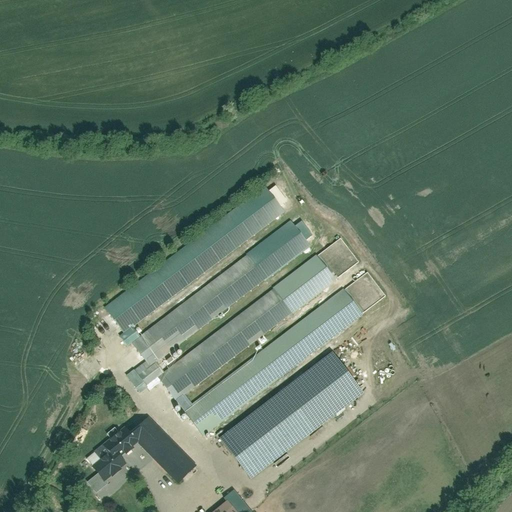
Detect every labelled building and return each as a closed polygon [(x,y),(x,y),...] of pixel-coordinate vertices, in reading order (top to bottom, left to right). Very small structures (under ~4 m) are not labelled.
[(275,184),(268,189),(279,204),(286,199),(275,184)] [(265,185),(104,307),(123,333),(131,327),(285,212),(279,204),(268,189),(265,185)] [(155,361),(308,246),(304,239),(294,226),(290,221),(137,335),(128,342),(142,361),(147,367),(155,361)] [(300,221),(294,226),(304,239),(310,234),(300,221)] [(340,237),(315,256),(333,280),(358,261),(340,237)] [(183,392),(333,280),(315,256),(162,371),(157,375),(175,399),(183,392)] [(367,271),(342,290),(361,314),(386,295),(367,271)] [(201,434),(361,314),(342,290),(191,403),(183,410),(201,434)] [(119,336),(125,344),(128,342),(137,335),(131,327),(123,333),(119,336)] [(333,352),(218,437),(249,478),(363,394),(333,352)] [(125,375),(137,390),(157,375),(162,371),(155,361),(147,367),(142,361),(125,375)] [(183,410),(191,403),(183,392),(175,399),(183,410)] [(196,466),(147,415),(133,429),(129,433),(137,440),(178,483),(196,466)] [(98,458),(88,466),(94,473),(101,480),(102,479),(107,475),(109,477),(126,463),(121,457),(131,448),(130,446),(137,440),(129,433),(133,429),(126,421),(118,428),(115,424),(106,432),(109,435),(91,450),(98,458)] [(84,481),(93,492),(105,482),(102,479),(101,480),(94,473),(84,481)] [(232,511),(223,501),(208,511),(232,511)]
